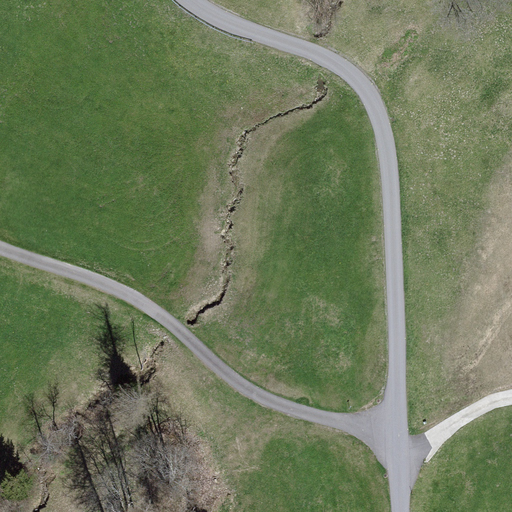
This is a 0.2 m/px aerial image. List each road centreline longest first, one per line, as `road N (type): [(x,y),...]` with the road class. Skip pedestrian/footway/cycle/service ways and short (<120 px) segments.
road 1 (unclassified): [(177,0),(238,37),(335,69),(370,105),(383,147),(396,511)]
road 2 (track): [(0,252),(109,288),(272,405),(340,426),(393,427)]
road 3 (track): [(511,399),(489,400),(394,466)]
